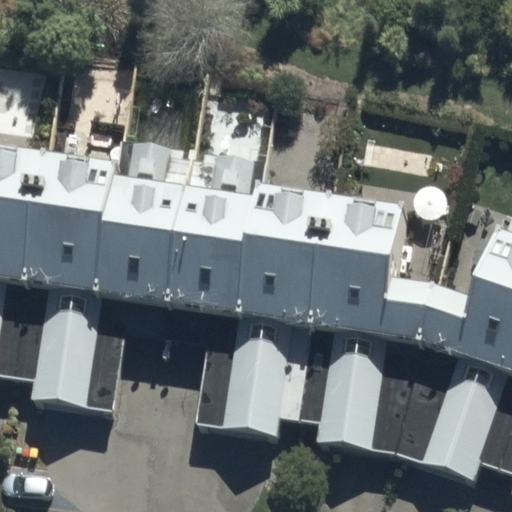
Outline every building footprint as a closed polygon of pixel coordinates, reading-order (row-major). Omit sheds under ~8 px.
[(0,402),(15,404),(50,148),(0,137),(0,402)] [(109,420),(123,330),(94,323),(119,157),(50,148),(15,404),(109,420)] [(123,330),(164,334),(188,172),(119,157),(94,323),(123,330)] [(303,418),(330,201),(332,181),(259,171),(257,183),(233,343),(207,339),(195,435),(271,440),(279,414),(303,418)] [(164,334),(207,339),(233,343),(257,183),(188,172),(164,334)] [(389,461),(433,278),(395,272),(406,217),(330,201),(303,418),(301,439),(389,461)] [(511,403),(511,222),(493,216),(460,288),(433,278),(389,461),(474,485),(511,403)] [(511,403),(474,485),(511,499),(511,403)]
